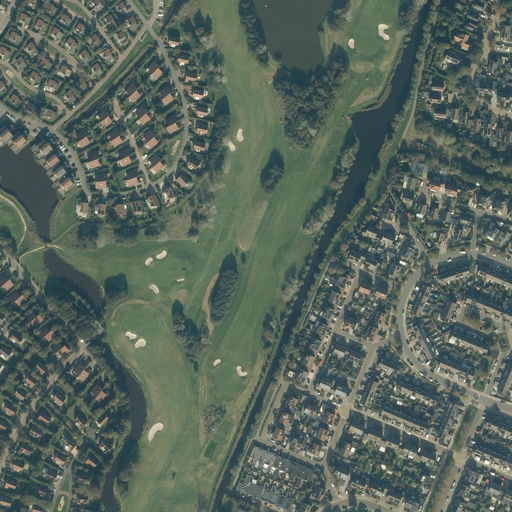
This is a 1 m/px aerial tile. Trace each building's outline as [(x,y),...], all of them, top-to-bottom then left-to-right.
[(101,2),(99,0),(94,0),(92,2),(95,6),(94,7),(98,11),(104,7),(101,3),(101,2)] [(484,4),(478,2),(476,1),(475,5),(472,4),(470,9),(476,11),(477,9),(482,10),(484,4)] [(53,6),(53,5),(48,2),(45,9),(49,11),(48,12),(49,12),(54,15),(57,8),(53,6)] [(125,7),(125,6),(122,2),(116,6),(119,10),(118,10),(119,11),(122,15),(128,11),(125,7)] [(475,14),(476,11),(470,9),(468,14),(471,15),(469,19),(471,20),(477,22),(479,16),(475,14)] [(26,16),(27,15),(21,13),(19,19),(23,21),(22,22),(28,24),(31,18),(26,16)] [(68,17),(68,16),(63,13),(60,19),(64,22),(63,23),(64,23),(68,26),(72,20),(68,17)] [(113,20),(114,19),(110,14),(105,18),(107,22),(106,23),(110,28),(116,24),(113,20)] [(135,22),(136,21),(133,16),(127,20),(130,24),(128,25),(129,26),(129,25),(132,30),(138,26),(135,22)] [(43,22),(44,21),(38,19),(35,25),(39,27),(39,28),(45,31),(48,24),(43,22)] [(479,23),(477,22),(471,20),(469,23),(467,22),(465,27),(473,31),(474,28),(476,29),(479,23)] [(511,28),(511,22),(509,22),(508,26),(502,25),(501,31),(510,32),(510,29),(511,28)] [(84,27),(84,26),(79,23),(75,28),(79,31),(79,32),(80,33),(84,36),(88,30),(84,27)] [(59,31),(60,30),(55,27),(51,33),(55,35),(54,36),(60,40),(63,34),(59,31)] [(125,36),(126,36),(122,30),(116,35),(119,38),(118,39),(122,44),(128,40),(125,36)] [(17,35),(17,33),(12,31),(9,38),(14,40),(13,41),(14,41),(19,43),(22,37),(17,35)] [(511,35),(509,35),(510,32),(501,31),(500,37),(506,38),(506,41),(511,41),(511,35)] [(98,38),(99,37),(94,33),(90,39),(93,42),(93,43),(97,47),(102,42),(98,38)] [(458,33),(455,40),(458,41),(457,43),(463,45),(461,48),(467,51),(468,47),(470,43),(467,41),(469,36),(462,33),(461,34),(458,33)] [(179,43),(180,38),(170,36),(168,43),(169,43),(169,46),(174,47),(175,44),(178,45),(178,43),(179,43)] [(74,42),(75,41),(70,37),(66,42),(69,45),(69,46),(74,50),(78,45),(74,42)] [(34,47),(35,46),(31,42),(26,47),(29,50),(28,51),(29,52),(33,56),(38,51),(34,47)] [(6,50),(6,49),(1,46),(0,47),(0,53),(2,54),(2,56),(8,58),(10,52),(6,50)] [(110,54),(111,53),(108,48),(102,52),(105,56),(104,57),(105,58),(108,62),(113,58),(110,54)] [(88,55),(89,54),(84,49),(80,54),(83,58),(82,58),(87,63),(92,58),(88,55)] [(459,61),(461,55),(449,50),(444,60),(454,64),(452,70),(458,72),(460,67),(462,67),(463,66),(463,64),(462,63),(462,62),(459,61)] [(188,61),(189,56),(179,54),(177,61),(179,61),(178,64),(183,65),(184,62),(187,63),(187,60),(188,61)] [(24,62),(25,61),(21,56),(15,61),(18,64),(18,65),(22,70),(27,66),(24,62)] [(48,61),(48,60),(43,57),(40,63),(44,66),(43,67),(44,67),(49,70),(52,64),(48,61)] [(501,64),(502,59),(496,58),(495,61),(489,60),(488,66),(497,67),(497,64),(501,64)] [(156,63),(158,61),(156,59),(154,61),(147,69),(152,73),(150,75),(159,66),(156,63)] [(100,68),(101,68),(97,63),(92,67),(95,71),(94,72),(98,77),(103,72),(100,68)] [(67,69),(67,68),(62,65),(59,71),(63,73),(63,75),(64,75),(69,77),(72,71),(67,69)] [(158,68),(159,66),(150,75),(155,80),(162,73),(162,72),(164,71),(162,69),(160,71),(158,68)] [(496,71),(497,67),(488,66),(487,72),(494,73),(493,76),(499,77),(500,71),(496,71)] [(38,75),(38,74),(33,71),(29,77),(33,79),(33,80),(38,83),(42,78),(38,75)] [(196,78),(197,73),(187,71),(185,79),(185,81),(187,82),(188,79),(195,81),(195,78),(196,78)] [(84,82),(85,81),(81,77),(76,82),(79,85),(78,86),(79,87),(83,91),(88,86),(84,82)] [(55,82),(55,81),(49,79),(47,86),(51,87),(51,88),(57,91),(59,84),(55,82)] [(483,84),(484,80),(478,79),(477,88),(480,89),(480,92),(486,93),(487,84),(483,84)] [(135,85),(136,83),(135,81),(133,83),(125,90),(130,95),(128,97),(138,88),(135,85)] [(496,88),(497,82),(491,81),(490,85),(487,84),(486,93),(492,94),(492,91),(495,91),(496,88)] [(443,91),(444,85),(434,83),(433,87),(430,87),(429,92),(435,93),(436,93),(436,90),(443,91)] [(168,88),(170,87),(168,85),(167,86),(158,93),(163,98),(161,99),(161,100),(171,91),(168,88)] [(136,90),(138,88),(128,97),(133,102),(141,95),(142,93),(141,91),(139,93),(136,90)] [(203,95),(204,91),(194,88),(192,96),(193,96),(193,98),(198,100),(199,97),(202,98),(202,95),(203,95)] [(495,91),(495,94),(498,94),(497,101),(503,101),(504,96),(504,93),(505,89),(501,89),(498,88),(497,88),(496,88),(495,91)] [(504,96),(503,101),(509,102),(510,96),(511,96),(511,90),(510,90),(508,89),(505,89),(504,93),(504,96)] [(73,95),(74,94),(70,90),(64,94),(67,98),(66,98),(71,103),(76,99),(73,95)] [(169,93),(171,92),(171,91),(161,100),(165,105),(174,98),(173,98),(175,97),(174,95),(172,96),(169,93)] [(435,93),(429,92),(428,92),(428,97),(431,97),(430,101),(440,103),(441,97),(434,96),(435,93)] [(17,98),(18,97),(13,94),(9,99),(13,102),(12,103),(13,104),(18,107),(22,101),(17,98)] [(33,106),(34,105),(29,103),(26,109),(30,111),(29,112),(30,113),(35,115),(38,109),(33,106)] [(144,108),(146,106),(144,104),(143,106),(142,106),(135,113),(139,118),(138,120),(147,111),(144,108)] [(206,113),(208,108),(197,106),(196,113),(197,113),(197,116),(202,117),(202,115),(205,115),(206,113)] [(107,111),(109,110),(107,107),(105,109),(97,116),(101,121),(99,122),(109,114),(107,111)] [(52,111),(52,110),(46,108),(44,115),(49,116),(49,118),(50,118),(55,119),(57,113),(52,111)] [(457,119),(459,109),(453,108),(452,115),(449,115),(448,121),(453,122),(453,119),(457,119)] [(446,114),(446,111),(436,110),(435,116),(443,117),(443,120),(448,121),(449,115),(446,114)] [(146,113),(147,111),(138,120),(143,125),(150,118),(152,116),(150,114),(148,116),(146,113)] [(469,120),(470,113),(463,112),(462,122),(466,123),(465,127),(470,127),(471,125),(471,120),(469,120)] [(108,116),(110,114),(109,114),(99,122),(104,128),(112,121),(114,120),(112,118),(110,119),(108,116)] [(175,118),(177,116),(175,114),(173,115),(164,120),(168,126),(166,127),(166,128),(177,121),(175,118)] [(480,129),(481,119),(475,118),(474,125),(471,125),(470,127),(470,131),(475,132),(476,129),(480,129)] [(175,122),(177,121),(166,128),(169,134),(178,128),(180,127),(179,125),(177,126),(175,122)] [(207,130),(208,125),(198,123),(196,130),(196,133),(198,133),(199,131),(206,133),(206,130),(207,130)] [(491,131),(492,124),(485,123),(484,133),(488,134),(487,137),(493,138),(493,134),(493,131),(491,131)] [(0,129),(0,139),(1,141),(1,142),(1,143),(2,143),(3,144),(4,144),(5,143),(9,140),(13,136),(9,132),(11,131),(12,132),(15,130),(14,127),(10,130),(9,129),(13,127),(11,124),(8,127),(9,129),(8,130),(4,126),(0,129)] [(118,131),(120,129),(119,127),(117,128),(108,134),(112,140),(110,141),(120,134),(118,131)] [(86,131),(88,130),(86,128),(84,129),(76,135),(79,140),(77,142),(88,135),(86,131)] [(152,132),(154,130),(152,128),(151,129),(143,136),(147,141),(145,143),(146,143),(155,135),(152,132)] [(502,139),(503,128),(497,128),(496,135),(493,134),(493,138),(492,140),(497,141),(498,138),(502,139)] [(13,136),(9,140),(9,141),(9,142),(10,142),(11,143),(12,143),(13,144),(12,145),(13,146),(13,145),(14,146),(15,147),(15,148),(16,149),(17,149),(18,149),(19,149),(27,142),(23,137),(25,136),(26,138),(29,135),(28,133),(24,136),(23,135),(27,132),(25,130),(22,133),(23,135),(22,136),(18,131),(13,136)] [(118,136),(120,134),(110,141),(113,147),(122,141),(124,140),(123,138),(121,139),(118,136)] [(86,136),(88,135),(77,142),(81,148),(90,142),(92,140),(91,138),(89,139),(86,136)] [(154,136),(155,135),(146,143),(150,148),(158,141),(160,140),(158,138),(156,139),(154,136)] [(48,144),(44,139),(36,146),(35,147),(35,148),(35,149),(36,150),(37,150),(38,151),(39,152),(38,152),(39,153),(40,153),(41,154),(41,155),(41,156),(42,157),(43,158),(51,151),(53,150),(49,145),(51,144),(52,146),(56,143),(54,141),(50,144),(50,143),(53,140),(51,138),(48,141),(49,142),(48,144)] [(204,148),(205,143),(195,140),(193,147),(194,148),(194,150),(199,152),(199,149),(202,150),(203,148),(204,148)] [(128,151),(130,150),(129,147),(127,148),(117,153),(121,159),(118,160),(119,160),(130,154),(128,151)] [(55,155),(51,151),(43,158),(42,158),(42,159),(42,161),(43,161),(44,162),(45,162),(46,164),(45,164),(46,165),(47,164),(48,166),(48,167),(48,168),(49,169),(50,169),(58,163),(60,161),(56,157),(58,156),(59,158),(62,155),(61,153),(57,155),(56,154),(60,152),(58,149),(55,152),(56,154),(55,155)] [(98,153),(100,152),(99,150),(97,151),(87,155),(90,161),(88,162),(100,157),(98,153)] [(159,156),(160,154),(159,152),(157,154),(149,161),(153,166),(151,167),(152,168),(161,159),(159,156)] [(128,156),(130,155),(130,154),(119,160),(122,167),(131,162),(133,161),(132,158),(130,159),(128,156)] [(97,158),(100,157),(88,162),(90,169),(100,165),(102,164),(101,161),(99,162),(97,158)] [(197,167),(199,163),(190,157),(187,163),(188,164),(187,166),(191,169),(192,167),(195,169),(196,166),(197,167)] [(160,161),(161,159),(152,168),(156,173),(164,166),(166,164),(164,162),(162,164),(160,161)] [(58,163),(50,169),(49,170),(49,171),(49,172),(50,173),(51,174),(52,174),(53,175),(52,176),(53,177),(53,176),(54,177),(55,178),(55,179),(56,180),(56,181),(57,181),(65,174),(67,173),(63,169),(64,167),(66,169),(69,166),(68,164),(64,167),(63,166),(67,163),(65,161),(62,164),(63,166),(62,167),(58,163)] [(419,162),(419,164),(414,162),(411,170),(416,172),(422,174),(423,172),(427,173),(428,166),(425,165),(425,164),(419,162)] [(137,172),(139,171),(138,168),(136,169),(126,173),(128,179),(126,180),(138,176),(137,172)] [(69,179),(65,174),(57,181),(56,182),(56,183),(56,184),(57,185),(58,186),(60,187),(59,187),(60,188),(61,189),(61,190),(62,191),(63,192),(64,192),(65,192),(66,191),(74,185),(70,180),(71,179),(73,181),(76,178),(74,176),(71,179),(70,178),(74,175),(72,173),(68,176),(70,177),(69,179)] [(107,176),(110,176),(110,173),(107,173),(97,174),(98,181),(95,181),(95,182),(108,180),(107,176)] [(186,184),(190,180),(183,173),(177,178),(175,180),(177,182),(179,180),(184,185),(186,183),(186,184)] [(404,181),(402,187),(406,188),(406,187),(408,188),(414,189),(417,179),(414,178),(415,175),(408,173),(407,173),(406,176),(408,177),(409,177),(408,180),(407,182),(404,181)] [(432,176),(429,175),(428,181),(430,181),(428,188),(430,189),(430,190),(433,191),(437,177),(432,176)] [(136,177),(138,176),(126,180),(128,187),(138,183),(140,182),(139,180),(137,180),(136,177)] [(437,177),(438,177),(437,177),(433,191),(436,192),(437,191),(439,191),(441,184),(443,185),(445,179),(442,178),(442,179),(437,177)] [(106,181),(108,180),(95,182),(96,189),(106,187),(109,187),(108,184),(106,185),(106,181)] [(448,184),(449,180),(446,180),(444,185),(447,186),(445,193),(447,194),(447,195),(450,196),(453,185),(448,184)] [(453,185),(450,196),(453,197),(453,195),(455,196),(457,189),(460,190),(462,184),(461,184),(459,183),(457,183),(456,186),(453,185)] [(475,192),(477,187),(467,184),(465,192),(471,194),(470,198),(473,199),(476,192),(475,192)] [(170,198),(175,196),(171,187),(164,190),(164,191),(162,192),(164,197),(167,196),(168,199),(170,198)] [(403,189),(402,193),(405,194),(403,201),(408,202),(409,203),(408,205),(411,206),(412,204),(412,202),(414,196),(410,195),(411,192),(408,191),(403,189)] [(482,194),(483,192),(478,190),(476,196),(479,197),(477,204),(482,205),(485,195),(482,194)] [(154,206),(159,204),(154,194),(148,197),(148,199),(146,200),(148,205),(150,204),(152,206),(154,205),(154,206)] [(491,201),(493,195),(490,194),(489,197),(485,195),(482,205),(487,206),(488,200),(491,201)] [(493,195),(491,201),(494,202),(492,208),(497,209),(500,200),(501,197),(498,196),(493,195)] [(385,202),(383,208),(385,209),(384,211),(394,216),(393,215),(395,211),(389,208),(391,205),(392,201),(390,198),(388,200),(387,203),(385,202)] [(500,200),(497,209),(502,211),(504,204),(506,205),(508,199),(505,198),(503,198),(503,200),(500,200)] [(137,212),(142,210),(139,200),(132,202),(129,203),(130,206),(132,205),(134,212),(137,211),(137,212)] [(87,213),(88,203),(81,202),(80,203),(78,203),(78,209),(80,209),(80,212),(82,212),(82,213),(87,213)] [(417,208),(416,212),(423,215),(422,219),(426,220),(429,209),(426,208),(427,205),(420,203),(418,209),(417,208)] [(105,215),(106,204),(98,204),(98,205),(96,205),(95,210),(98,210),(97,213),(100,214),(105,215)] [(119,214),(124,214),(124,204),(116,204),(116,206),(114,206),(114,211),(117,211),(117,214),(119,214)] [(437,214),(439,209),(433,207),(430,216),(434,217),(433,220),(438,222),(440,215),(437,214)] [(449,218),(451,212),(445,210),(442,220),(446,221),(446,223),(451,224),(452,219),(449,218)] [(382,211),(379,219),(384,221),(385,218),(392,221),(392,220),(391,220),(393,216),(394,216),(384,211),(382,211)] [(469,224),(471,218),(462,215),(460,220),(458,219),(457,224),(463,226),(463,223),(469,224)] [(494,227),(496,224),(492,222),(488,229),(496,234),(499,230),(494,227)] [(370,236),(374,226),(369,224),(367,230),(364,229),(361,234),(366,237),(367,235),(370,236)] [(459,229),(460,226),(454,224),(452,231),(456,232),(454,238),(460,239),(463,230),(459,229)] [(376,234),(379,228),(374,226),(370,236),(373,237),(372,239),(377,241),(380,236),(376,234)] [(494,239),(496,234),(488,229),(483,236),(487,238),(488,235),(494,239)] [(447,239),(448,232),(442,230),(441,233),(437,232),(437,233),(435,233),(434,232),(433,237),(434,237),(436,238),(435,241),(441,243),(443,237),(447,239)] [(506,231),(505,233),(499,230),(496,234),(505,240),(510,233),(506,231)] [(386,243),(390,233),(385,231),(383,237),(380,236),(377,241),(383,243),(383,241),(386,243)] [(393,241),(395,235),(390,233),(386,243),(389,244),(388,246),(393,248),(395,242),(393,241)] [(501,247),(505,240),(496,234),(494,239),(499,242),(497,245),(501,247)] [(408,243),(405,242),(404,242),(402,246),(404,247),(403,250),(408,252),(412,254),(414,249),(409,247),(410,244),(408,243)] [(355,249),(353,248),(350,247),(348,252),(347,251),(346,254),(350,256),(348,259),(353,261),(357,252),(354,251),(355,249)] [(412,254),(408,252),(403,250),(402,253),(400,252),(398,257),(403,259),(405,257),(410,259),(412,254)] [(364,259),(366,254),(360,251),(360,253),(357,252),(353,261),(358,264),(360,258),(364,259)] [(370,258),(371,256),(366,254),(364,259),(367,260),(364,266),(369,268),(373,259),(370,258)] [(379,266),(382,260),(377,258),(376,260),(373,259),(369,268),(374,270),(377,265),(379,266)] [(396,265),(397,262),(392,260),(390,265),(391,265),(390,268),(400,272),(402,267),(396,265)] [(482,276),(485,268),(480,266),(477,274),(482,276)] [(398,277),(400,272),(390,268),(389,271),(387,270),(385,275),(391,277),(392,275),(398,277)] [(487,278),(490,270),(485,268),(482,276),(487,278)] [(491,280),(495,271),(490,270),(487,278),(491,280)] [(496,282),(499,273),(495,271),(491,280),(496,282)] [(4,277),(6,276),(5,273),(3,275),(0,277),(0,286),(9,279),(7,280),(4,277)] [(349,279),(350,276),(343,273),(342,276),(339,275),(337,280),(346,283),(348,278),(349,279)] [(501,284),(504,275),(499,273),(496,282),(501,284)] [(505,286),(509,277),(504,275),(501,284),(505,286)] [(14,280),(12,282),(9,279),(0,286),(1,286),(5,291),(13,284),(15,283),(14,280)] [(344,288),(346,283),(337,280),(335,285),(338,286),(337,289),(343,292),(345,289),(344,288)] [(364,292),(367,283),(362,281),(357,294),(360,295),(361,291),(364,292)] [(370,292),(372,285),(367,283),(364,292),(366,293),(365,297),(370,299),(371,297),(372,293),(370,292)] [(430,292),(432,288),(424,284),(422,289),(430,292)] [(380,297),(384,288),(379,286),(376,292),(373,291),(372,293),(371,297),(376,299),(377,296),(380,297)] [(386,297),(389,290),(384,288),(380,297),(382,298),(381,301),(386,304),(389,298),(386,297)] [(17,292),(19,291),(17,289),(16,290),(7,297),(12,302),(22,294),(20,296),(17,292)] [(342,295),(343,292),(337,289),(336,291),(333,290),(331,295),(339,299),(341,294),(342,295)] [(428,297),(430,292),(422,289),(420,294),(428,297)] [(470,303),(474,295),(469,293),(466,301),(470,303)] [(475,305),(479,297),(479,295),(475,293),(474,295),(470,303),(475,305)] [(26,296),(25,297),(22,294),(12,302),(12,303),(14,301),(18,306),(26,299),(28,298),(26,296)] [(426,302),(428,297),(420,294),(418,298),(426,302)] [(337,304),(339,299),(331,295),(329,301),(328,303),(337,307),(338,304),(337,304)] [(480,307),(483,299),(479,297),(475,305),(480,307)] [(424,306),(426,302),(418,298),(416,303),(424,306)] [(456,303),(457,300),(450,298),(449,300),(448,300),(446,305),(454,308),(457,304),(456,303)] [(484,309),(488,301),(483,299),(480,307),(484,309)] [(489,311),(493,303),(488,301),(484,309),(489,311)] [(336,310),(337,307),(328,303),(327,306),(326,306),(324,311),(333,315),(335,310),(336,310)] [(422,311),(424,306),(416,303),(414,308),(422,311)] [(494,313),(497,305),(493,303),(489,311),(494,313)] [(453,313),(454,308),(446,305),(444,310),(453,313)] [(499,315),(502,307),(497,305),(494,313),(499,315)] [(381,309),(376,306),(375,306),(373,311),(377,313),(376,315),(385,319),(387,314),(380,311),(381,309)] [(503,317),(507,309),(502,307),(499,315),(503,317)] [(420,316),(422,311),(414,308),(412,313),(410,316),(411,319),(417,318),(418,315),(420,316)] [(34,312),(36,311),(34,309),(32,310),(24,317),(29,322),(39,314),(38,314),(37,316),(34,312)] [(508,319),(511,311),(507,309),(503,317),(508,319)] [(451,318),(453,313),(444,310),(442,314),(451,318)] [(331,319),(333,315),(324,311),(322,316),(325,317),(324,320),(330,323),(332,320),(331,319)] [(350,318),(352,314),(349,313),(344,326),(349,328),(353,319),(350,318)] [(43,316),(41,317),(39,314),(29,322),(29,323),(31,321),(35,326),(43,320),(43,319),(45,318),(43,316)] [(449,323),(451,318),(442,314),(440,319),(449,323)] [(382,324),(385,319),(376,315),(375,318),(371,316),(369,322),(373,323),(374,324),(376,321),(382,324)] [(360,324),(362,319),(357,316),(355,320),(353,319),(349,328),(354,330),(357,323),(360,324)] [(329,326),(330,323),(324,320),(323,323),(317,321),(315,326),(318,327),(326,330),(328,325),(329,326)] [(373,323),(369,322),(367,321),(365,326),(368,328),(367,330),(376,334),(378,329),(372,326),(373,323)] [(415,332),(423,328),(420,323),(412,327),(415,332)] [(47,328),(49,326),(47,324),(45,326),(37,332),(42,338),(51,329),(50,331),(47,328)] [(326,330),(318,327),(314,326),(313,329),(314,331),(316,332),(315,335),(324,339),(325,336),(324,335),(326,330)] [(443,331),(442,332),(443,334),(443,335),(444,336),(452,331),(450,327),(443,331)] [(417,336),(425,332),(423,328),(415,332),(417,336)] [(56,331),(54,333),(51,329),(42,338),(43,336),(48,342),(56,335),(58,333),(56,331)] [(374,339),(376,334),(367,330),(366,333),(363,331),(361,337),(367,339),(368,336),(374,339)] [(20,341),(23,337),(16,331),(10,337),(9,339),(11,340),(13,339),(18,343),(20,341)] [(455,341),(458,333),(453,331),(450,339),(455,341)] [(419,341),(427,337),(425,332),(417,336),(419,341)] [(459,343),(463,335),(458,333),(455,341),(459,343)] [(323,342),(324,339),(315,335),(314,338),(313,337),(311,343),(319,346),(322,341),(323,342)] [(427,337),(419,341),(422,345),(430,341),(432,340),(430,335),(427,337)] [(464,345),(468,337),(463,335),(459,343),(464,345)] [(469,347),(472,339),(468,337),(464,345),(469,347)] [(60,343),(62,342),(60,339),(58,341),(50,348),(54,353),(64,345),(62,346),(60,343)] [(469,347),(468,349),(473,351),(474,349),(477,341),(472,339),(469,347)] [(337,344),(337,343),(334,341),(329,353),(332,354),(333,352),(338,354),(342,346),(337,344)] [(424,350),(432,346),(430,341),(422,345),(424,350)] [(478,351),(482,343),(477,341),(474,349),(478,351)] [(317,351),(319,346),(311,343),(309,348),(312,349),(311,352),(317,354),(318,351),(317,351)] [(478,351),(477,353),(482,355),(483,353),(484,352),(487,353),(489,346),(486,345),(487,345),(482,343),(478,351)] [(426,354),(434,350),(437,349),(435,344),(432,346),(424,350),(426,354)] [(9,355),(12,352),(3,345),(0,349),(0,355),(3,357),(4,355),(7,357),(8,355),(9,355)] [(69,346),(67,348),(64,345),(54,353),(56,352),(61,357),(69,350),(71,349),(69,346)] [(342,346),(338,354),(343,356),(342,358),(345,359),(347,355),(347,354),(350,348),(347,347),(347,348),(342,346)] [(352,350),(353,349),(350,348),(347,355),(345,359),(348,361),(349,359),(354,361),(357,352),(352,350)] [(438,357),(436,353),(434,350),(426,354),(429,359),(430,359),(432,363),(438,357)] [(316,357),(317,354),(311,352),(309,354),(307,353),(305,358),(313,362),(315,357),(316,357)] [(357,352),(354,361),(359,363),(358,365),(361,366),(363,361),(364,358),(366,355),(363,353),(362,355),(360,354),(357,352)] [(444,368),(447,359),(442,357),(439,366),(444,368)] [(311,367),(313,362),(305,358),(302,363),(305,365),(304,367),(311,370),(312,367),(311,367)] [(383,368),(386,360),(381,358),(378,366),(383,368)] [(448,370),(452,361),(447,359),(444,368),(448,370)] [(42,373),(48,367),(40,360),(37,364),(35,367),(40,371),(39,373),(41,375),(42,373)] [(386,373),(387,370),(391,362),(386,360),(383,368),(382,371),(386,373)] [(81,365),(83,363),(81,361),(79,363),(73,371),(78,375),(77,377),(85,367),(81,365)] [(453,372),(456,363),(452,361),(448,370),(453,372)] [(392,372),(396,364),(391,362),(387,370),(392,372)] [(458,374),(461,365),(456,363),(453,372),(458,374)] [(396,364),(392,372),(395,374),(397,374),(396,376),(399,377),(401,373),(403,368),(400,367),(400,366),(396,364)] [(461,365),(458,374),(460,375),(459,377),(461,378),(462,376),(466,367),(461,365)] [(83,369),(85,367),(77,377),(82,382),(89,373),(90,371),(88,370),(86,371),(83,369)] [(310,373),(311,370),(304,367),(303,370),(300,369),(298,374),(306,377),(308,372),(310,373)] [(467,378),(471,369),(466,367),(462,376),(467,378)] [(471,369),(467,378),(472,380),(472,379),(475,380),(479,370),(472,367),(471,369)] [(32,386),(37,379),(29,373),(26,377),(25,379),(30,384),(29,386),(31,387),(32,386)] [(304,382),(306,377),(298,374),(296,379),(294,378),(293,381),(304,386),(305,383),(304,382)] [(323,378),(323,376),(320,375),(315,386),(319,387),(319,386),(324,388),(327,380),(323,378)] [(378,382),(380,379),(372,376),(371,379),(370,379),(368,384),(377,387),(379,382),(378,382)] [(511,380),(504,376),(502,381),(510,384),(511,380)] [(328,391),(331,392),(334,386),(337,380),(334,379),(333,382),(327,380),(324,388),(329,390),(328,391)] [(336,380),(331,392),(334,394),(335,392),(340,395),(343,386),(338,384),(339,381),(336,380)] [(402,391),(405,382),(400,380),(397,389),(402,391)] [(415,384),(417,381),(415,380),(412,386),(410,384),(406,393),(411,395),(414,386),(415,384)] [(508,389),(510,384),(502,381),(500,386),(508,389)] [(99,386),(100,384),(98,382),(97,384),(90,392),(96,396),(94,398),(102,388),(99,386)] [(410,384),(408,384),(405,382),(402,391),(406,393),(410,384)] [(375,392),(377,387),(368,384),(366,389),(375,392)] [(425,388),(426,385),(424,384),(422,389),(419,388),(416,397),(420,399),(424,390),(425,388)] [(347,391),(348,388),(343,386),(340,395),(345,397),(344,398),(347,399),(350,392),(347,391)] [(416,397),(419,388),(414,386),(411,395),(416,397)] [(506,394),(508,389),(500,386),(498,390),(499,391),(497,394),(509,399),(510,396),(506,394)] [(22,399),(27,393),(18,387),(15,391),(16,391),(14,394),(17,395),(15,397),(20,400),(21,398),(22,399)] [(101,390),(102,388),(94,398),(100,403),(106,394),(108,392),(106,391),(104,393),(101,390)] [(373,397),(375,392),(366,389),(364,393),(373,397)] [(425,401),(429,392),(424,390),(420,399),(425,401)] [(434,392),(432,391),(431,393),(429,392),(425,401),(430,403),(433,394),(434,392)] [(61,404),(66,398),(57,392),(54,395),(55,396),(53,398),(55,400),(54,402),(58,405),(60,403),(61,404)] [(433,394),(430,403),(435,405),(438,396),(436,395),(435,395),(436,393),(434,392),(433,394)] [(371,401),(373,397),(364,393),(363,396),(358,394),(357,396),(371,401)] [(300,403),(302,397),(296,395),(295,398),(290,396),(288,400),(296,404),(297,401),(300,403)] [(369,406),(371,401),(357,396),(357,398),(362,400),(360,403),(369,406)] [(295,407),(296,404),(288,400),(286,405),(291,407),(290,410),(296,413),(298,408),(295,407)] [(457,410),(459,405),(449,401),(447,406),(449,407),(457,410)] [(13,414),(17,408),(8,402),(5,406),(6,407),(4,409),(7,411),(6,413),(10,415),(11,413),(13,414)] [(309,413),(313,405),(308,403),(306,408),(303,407),(300,413),(305,415),(306,412),(309,413)] [(317,407),(317,405),(314,404),(313,405),(309,413),(312,415),(310,418),(316,420),(318,414),(315,412),(317,407)] [(386,416),(389,407),(384,405),(381,413),(386,416)] [(330,412),(331,409),(323,406),(322,409),(324,410),(323,412),(326,413),(325,416),(333,419),(335,415),(330,412)] [(390,418),(394,409),(389,407),(386,416),(390,418)] [(449,407),(447,411),(455,415),(458,416),(458,414),(457,413),(456,413),(457,410),(449,407)] [(395,419),(399,411),(394,409),(390,418),(395,419)] [(294,418),(296,413),(290,410),(289,414),(283,411),(281,416),(290,420),(291,417),(294,418)] [(48,421),(51,417),(43,411),(38,417),(37,419),(39,421),(41,419),(46,423),(48,421)] [(400,421),(403,413),(399,411),(395,419),(400,421)] [(447,411),(445,416),(453,419),(455,417),(457,418),(458,416),(455,415),(447,411)] [(107,419),(108,418),(103,413),(96,420),(99,423),(101,425),(103,423),(105,425),(109,421),(107,419)] [(408,415),(403,413),(400,421),(405,423),(408,415)] [(81,427),(87,421),(79,414),(76,417),(76,418),(74,420),(77,422),(75,423),(79,427),(80,426),(81,427)] [(413,417),(408,415),(405,423),(409,425),(413,417)] [(288,422),(290,420),(281,416),(279,421),(284,423),(283,426),(289,429),(291,429),(292,427),(290,426),(291,424),(288,422)] [(333,420),(333,419),(325,416),(324,419),(321,417),(319,423),(325,425),(326,422),(331,424),(333,425),(334,420),(333,420)] [(451,424),(453,419),(445,416),(443,421),(451,424)] [(414,427),(417,419),(413,417),(409,425),(414,427)] [(490,428),(494,419),(489,417),(488,418),(486,418),(483,425),(490,428)] [(419,429),(422,421),(417,419),(414,427),(419,429)] [(426,432),(431,420),(428,419),(426,423),(422,421),(419,429),(424,431),(426,432)] [(495,430),(498,421),(494,419),(490,428),(495,430)] [(355,431),(359,423),(353,421),(348,432),(350,433),(352,430),(355,431)] [(449,429),(451,424),(443,421),(441,425),(449,429)] [(500,432),(503,423),(498,421),(495,430),(500,432)] [(323,428),(325,425),(319,423),(317,428),(320,429),(318,432),(327,435),(329,430),(323,428)] [(362,432),(365,426),(359,423),(355,431),(354,435),(358,436),(363,438),(365,433),(362,432)] [(504,434),(508,425),(503,423),(500,432),(504,434)] [(40,435),(42,431),(33,425),(29,432),(30,432),(29,434),(34,437),(35,435),(38,437),(39,434),(40,435)] [(441,425),(439,430),(448,434),(450,434),(451,432),(448,432),(449,429),(441,425)] [(287,434),(289,429),(283,426),(282,429),(277,427),(275,432),(283,435),(284,433),(287,434)] [(373,439),(377,431),(371,428),(368,434),(365,433),(363,438),(368,441),(370,437),(373,439)] [(448,434),(439,430),(437,429),(435,434),(445,438),(448,434)] [(380,439),(383,433),(377,431),(373,439),(377,440),(375,444),(381,446),(383,441),(380,439)] [(282,438),(283,435),(275,432),(273,437),(278,439),(277,442),(283,444),(285,439),(282,438)] [(296,437),(297,434),(293,432),(290,438),(293,439),(291,444),(295,446),(299,438),(296,437)] [(325,440),(327,435),(318,432),(317,434),(314,433),(313,436),(312,438),(318,441),(319,438),(325,440)] [(101,445),(99,446),(103,450),(104,449),(106,451),(108,449),(109,449),(112,446),(108,442),(110,440),(107,436),(105,439),(105,438),(100,444),(101,445)] [(305,444),(308,438),(303,436),(302,439),(299,438),(295,446),(300,448),(302,443),(305,444)] [(391,446),(394,438),(388,436),(386,442),(383,441),(381,446),(386,448),(387,445),(391,446)] [(72,449),(77,443),(68,437),(65,441),(66,441),(64,443),(70,447),(68,449),(71,451),(72,449)] [(317,444),(318,441),(312,438),(310,443),(313,445),(312,447),(320,451),(322,446),(317,444)] [(398,447),(400,441),(394,438),(391,446),(395,448),(393,451),(396,452),(394,455),(397,456),(399,453),(401,448),(398,447)] [(355,448),(357,443),(352,441),(351,444),(344,441),(342,447),(350,450),(352,447),(355,448)] [(30,451),(33,447),(23,442),(20,449),(19,451),(21,453),(22,450),(29,454),(30,451)] [(412,446),(408,444),(406,443),(404,449),(401,448),(399,453),(404,456),(405,452),(409,454),(412,446)] [(479,455),(482,446),(477,444),(474,452),(479,455)] [(259,448),(254,446),(254,445),(249,457),(254,459),(252,464),(255,465),(257,460),(262,449),(261,450),(259,449),(259,448)] [(416,454),(418,448),(412,446),(409,454),(415,456),(413,460),(416,461),(419,456),(416,454)] [(484,456),(487,448),(482,446),(479,455),(484,456)] [(318,456),(320,451),(312,447),(311,450),(308,449),(307,451),(318,456)] [(348,454),(350,450),(342,447),(339,453),(346,456),(344,459),(350,461),(352,455),(348,454)] [(488,458),(492,450),(487,448),(484,456),(488,458)] [(266,452),(267,451),(262,449),(257,460),(261,462),(259,467),(263,468),(265,463),(269,452),(269,453),(266,452)] [(493,460),(496,452),(492,450),(488,458),(493,460)] [(427,461),(430,453),(424,451),(421,457),(419,456),(416,461),(419,463),(421,459),(427,461)] [(63,464),(66,457),(57,452),(55,456),(56,456),(54,459),(57,460),(55,462),(60,465),(61,463),(63,464)] [(274,455),(274,454),(269,452),(265,463),(269,465),(267,470),(270,471),(272,466),(277,455),(276,456),(274,455)] [(498,462),(501,454),(496,452),(493,460),(498,462)] [(433,462),(436,456),(430,453),(427,461),(430,463),(429,466),(434,468),(436,463),(433,462)] [(96,464),(99,460),(91,454),(86,460),(85,462),(87,464),(88,462),(94,466),(96,464)] [(502,464),(506,456),(501,454),(498,462),(502,464)] [(281,458),(282,457),(277,455),(272,466),(276,468),(274,473),(278,474),(280,469),(279,469),(284,458),(284,459),(281,458)] [(507,466),(511,458),(506,456),(502,464),(507,466)] [(289,461),(289,460),(284,458),(279,469),(280,469),(284,471),(282,476),(285,478),(287,473),(292,461),(291,462),(289,461)] [(23,468),(25,463),(15,459),(12,466),(13,467),(12,469),(17,471),(18,469),(21,470),(22,468),(23,468)] [(296,464),(297,463),(292,461),(287,473),(291,474),(289,479),(292,481),(295,476),(294,476),(299,464),(299,465),(296,464)] [(340,466),(342,463),(336,461),(334,466),(337,468),(335,474),(341,476),(344,468),(340,466)] [(304,468),(304,466),(299,464),(294,476),(295,476),(299,477),(295,486),(298,488),(302,479),(307,467),(306,469),(304,468)] [(46,473),(45,476),(51,479),(50,481),(53,482),(54,480),(58,473),(52,470),(52,469),(53,468),(53,467),(50,466),(48,468),(46,473)] [(352,474),(354,468),(349,466),(348,470),(344,468),(341,476),(347,479),(349,472),(352,474)] [(311,471),(312,469),(307,467),(302,479),(306,481),(304,486),(307,487),(313,474),(313,473),(314,472),(311,471)] [(357,478),(360,471),(354,468),(352,474),(350,478),(353,479),(351,485),(357,487),(360,479),(357,478)] [(426,472),(423,470),(420,469),(418,475),(421,476),(420,480),(428,483),(431,477),(424,475),(426,472)] [(469,469),(467,474),(473,477),(475,477),(478,479),(479,475),(480,474),(477,473),(469,469)] [(89,479),(90,474),(79,473),(79,480),(80,481),(80,483),(85,484),(85,481),(88,482),(89,479)] [(244,491),(250,476),(247,474),(245,479),(241,478),(236,489),(241,491),(242,490),(244,491)] [(467,474),(465,479),(470,481),(469,483),(475,486),(476,483),(477,482),(477,481),(478,479),(475,477),(473,477),(467,474)] [(244,491),(244,492),(244,491),(247,492),(246,493),(251,495),(256,484),(257,480),(253,479),(254,477),(250,476),(244,491)] [(16,486),(18,481),(8,477),(5,485),(4,487),(7,488),(8,486),(14,488),(15,485),(16,486)] [(368,485),(369,483),(370,480),(365,477),(364,481),(360,479),(357,487),(363,490),(365,484),(368,485)] [(375,483),(376,480),(371,478),(370,480),(369,483),(372,484),(369,491),(375,493),(379,485),(375,483)] [(259,485),(261,480),(258,479),(257,480),(256,484),(251,495),(252,494),(254,495),(254,496),(259,498),(263,487),(259,485)] [(267,488),(269,483),(265,482),(263,487),(259,498),(259,497),(262,498),(261,499),(266,501),(271,490),(267,488)] [(322,488),(323,485),(315,482),(313,487),(315,487),(314,490),(323,495),(325,491),(324,491),(325,489),(322,488)] [(493,492),(497,484),(492,482),(490,487),(487,486),(483,494),(487,495),(487,493),(489,494),(491,491),(493,492)] [(387,491),(389,485),(384,483),(382,486),(379,485),(375,493),(381,496),(384,489),(387,491)] [(473,491),(475,486),(469,483),(468,486),(462,484),(460,489),(469,492),(470,490),(473,491)] [(499,491),(502,486),(497,484),(493,492),(496,494),(494,498),(499,500),(502,493),(499,491)] [(47,496),(50,489),(40,485),(38,490),(39,490),(38,493),(41,494),(40,496),(45,498),(46,496),(47,496)] [(274,491),(276,486),(273,485),(271,490),(266,501),(266,502),(267,500),(269,501),(269,503),(274,505),(278,493),(274,491)] [(393,491),(394,487),(389,485),(387,491),(390,492),(387,498),(393,501),(396,492),(393,491)] [(282,495),(284,490),(280,488),(278,493),(274,505),(274,503),(277,504),(276,506),(281,508),(286,496),(282,495)] [(460,489),(458,494),(464,496),(463,498),(462,499),(463,499),(469,501),(470,498),(471,496),(472,494),(469,493),(469,492),(460,489)] [(502,493),(499,500),(503,502),(506,503),(508,499),(511,491),(507,489),(506,492),(505,494),(502,493)] [(322,498),(323,495),(314,490),(312,494),(311,493),(309,497),(316,500),(317,498),(321,499),(321,498),(322,498)] [(289,498),(291,493),(288,491),(286,496),(281,508),(282,507),(284,508),(283,509),(289,511),(293,499),(289,498)] [(404,498),(407,493),(402,491),(400,494),(396,492),(393,501),(399,503),(402,497),(404,498)] [(88,499),(88,494),(78,493),(77,501),(77,503),(80,504),(80,501),(87,502),(87,499),(88,499)] [(412,495),(408,493),(407,493),(404,498),(407,499),(405,505),(411,508),(414,500),(411,498),(412,495)] [(10,503),(12,498),(2,495),(0,501),(0,502),(1,503),(0,505),(6,507),(6,505),(9,505),(10,503)] [(425,499),(423,498),(420,497),(418,501),(414,500),(411,508),(417,510),(419,504),(422,506),(425,499)] [(307,504),(308,501),(301,498),(299,503),(301,503),(299,507),(309,511),(311,507),(310,507),(311,505),(307,504)] [(467,506),(469,501),(463,499),(462,502),(456,499),(456,500),(454,499),(453,503),(463,508),(464,505),(467,506)] [(41,511),(44,506),(34,503),(32,508),(33,508),(32,511),(35,511),(41,511)] [(461,510),(463,508),(453,503),(451,508),(452,508),(452,509),(458,511),(457,511),(465,511),(466,511),(461,510)]
